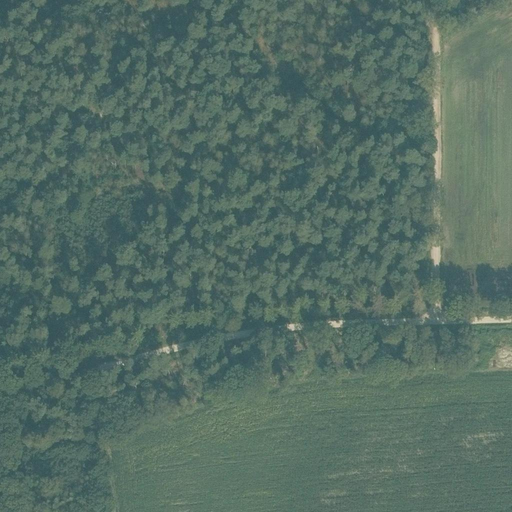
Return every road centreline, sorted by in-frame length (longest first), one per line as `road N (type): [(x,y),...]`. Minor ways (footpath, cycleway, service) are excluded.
road 1 (unclassified): [(511,318),(267,329),(0,396)]
road 2 (track): [(272,0),(242,27),(130,56),(83,179),(65,196),(0,209)]
road 3 (track): [(433,0),(433,321)]
